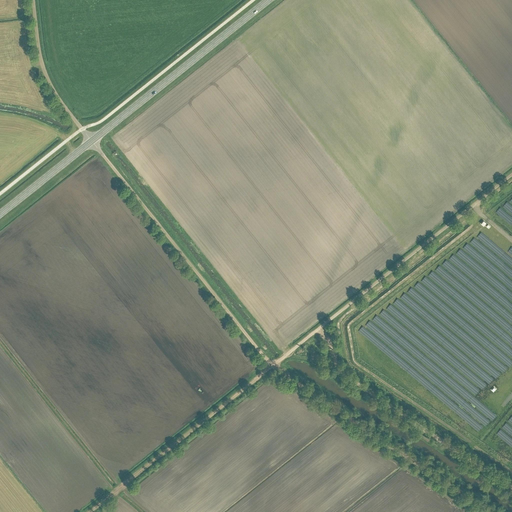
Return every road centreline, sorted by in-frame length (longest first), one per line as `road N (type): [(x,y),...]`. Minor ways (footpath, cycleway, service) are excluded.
road 1 (track): [(87,511),(272,365),(490,511)]
road 2 (unclassified): [(272,365),(511,172)]
road 3 (unclassified): [(272,365),(91,140)]
road 4 (track): [(511,487),(345,376),(322,325)]
road 5 (primary): [(91,140),(268,0)]
road 6 (unclassified): [(91,140),(44,72),(33,0)]
